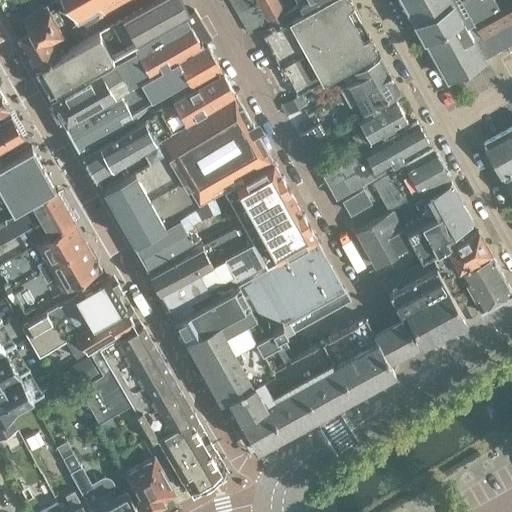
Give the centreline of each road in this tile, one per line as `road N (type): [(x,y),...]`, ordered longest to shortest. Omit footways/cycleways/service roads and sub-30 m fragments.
road 1 (unclassified): [(413,379),(197,0)]
road 2 (unclassified): [(511,243),(372,0)]
road 3 (secondary): [(267,501),(270,476),(282,464),(413,379)]
